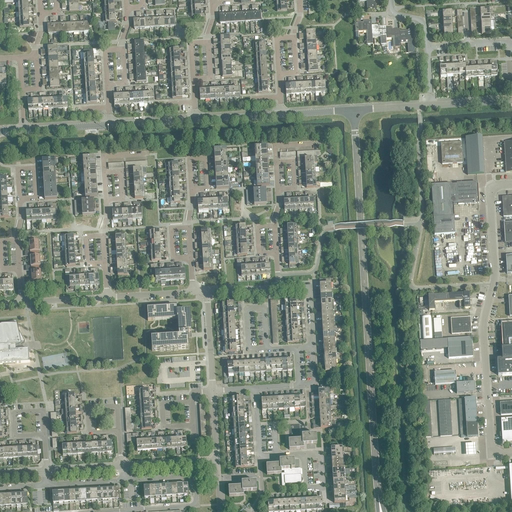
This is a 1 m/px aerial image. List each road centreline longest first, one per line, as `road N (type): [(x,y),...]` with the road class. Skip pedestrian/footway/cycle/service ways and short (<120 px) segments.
road 1 (tertiary): [(354,110),(379,504)]
road 2 (residential): [(511,452),(500,453),(489,439),(482,329),(494,266),(490,195),(511,184)]
road 3 (residential): [(85,511),(195,505),(193,476),(122,480)]
